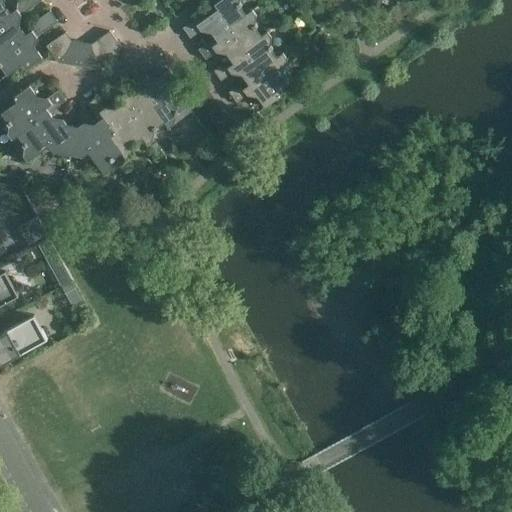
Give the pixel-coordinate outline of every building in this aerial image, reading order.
[(4,4),(4,0),(0,0),(0,21),(11,14),(7,9),(4,4)] [(19,26),(21,16),(42,0),(20,0),(18,2),(17,9),(11,14),(0,21),(0,47),(7,43),(10,47),(27,36),(26,35),(23,30),(22,30),(19,26)] [(247,15),(246,14),(241,7),(242,6),(240,2),(240,0),(220,0),(214,5),(218,10),(197,25),(189,23),(183,28),(190,39),(202,31),(212,33),(215,37),(218,42),(218,43),(234,31),(231,26),(247,15)] [(262,36),(256,28),(258,27),(255,24),(257,16),(252,10),(246,14),(247,15),(231,26),(234,31),(218,43),(218,42),(212,46),(204,45),(198,50),(206,60),(217,52),(227,54),(230,59),(233,64),(234,64),(250,53),(246,48),(262,36)] [(35,47),(36,37),(58,21),(50,11),(33,23),(32,31),(26,35),(27,36),(10,47),(7,43),(0,47),(0,67),(1,67),(7,76),(22,65),(26,70),(42,58),(38,52),(35,47)] [(124,51),(117,41),(110,31),(100,39),(113,58),(124,51)] [(262,69),(278,58),(277,57),(272,49),(273,48),(271,45),(272,38),(268,31),(262,36),(246,48),(250,53),(234,64),(233,64),(228,68),(220,67),(214,71),(221,82),(232,74),(242,76),(246,80),(245,80),(249,85),(249,86),(265,74),(262,69)] [(58,63),(72,41),(66,33),(46,47),(58,63)] [(113,58),(100,39),(92,44),(97,69),(113,58)] [(78,66),(82,42),(72,41),(58,63),(78,66)] [(97,69),(92,44),(82,42),(78,66),(97,69)] [(278,91),(294,80),(287,71),(289,70),(287,67),(288,59),(283,53),(277,57),(278,58),(262,69),(265,74),(249,86),(249,85),(243,90),(235,88),(229,93),(237,103),(248,95),(258,97),(261,101),(261,102),(265,108),(282,96),(278,91)] [(187,106),(176,91),(181,87),(169,71),(163,75),(159,79),(149,77),(141,66),(130,73),(135,80),(142,81),(146,87),(157,103),(152,106),(164,122),(169,128),(175,124),(176,116),(179,114),(178,113),(187,106)] [(164,122),(152,106),(157,103),(146,87),(141,90),(141,91),(137,94),(127,92),(119,81),(109,89),(113,95),(121,96),(125,102),(136,118),(131,122),(143,138),(147,144),(153,139),(154,132),(158,129),(156,128),(164,122)] [(31,120),(47,108),(52,104),(60,105),(66,101),(59,90),(48,98),(37,96),(34,92),(30,86),(13,98),(17,102),(1,113),(8,123),(6,124),(9,127),(7,134),(12,141),(18,136),(34,125),(31,120)] [(143,138),(131,122),(136,118),(125,102),(120,106),(115,109),(106,108),(98,97),(87,104),(91,110),(101,113),(104,117),(115,133),(110,137),(121,153),(126,159),(132,155),(133,147),(136,145),(135,143),(143,138)] [(68,155),(73,126),(67,125),(63,119),(53,117),(47,108),(31,120),(34,125),(18,136),(23,144),(22,145),(24,148),(23,156),(27,162),(49,147),(53,153),(68,155)] [(121,153),(110,137),(115,133),(104,117),(95,124),(84,123),(78,127),(73,126),(68,155),(82,157),(89,153),(104,174),(110,170),(112,163),(115,160),(114,159),(121,153)] [(21,223),(29,242),(48,234),(40,216),(21,223)] [(59,256),(49,238),(38,244),(48,262),(59,256)] [(0,274),(0,305),(19,296),(5,271),(0,274)] [(88,310),(72,282),(61,288),(77,316),(88,310)] [(34,315),(7,330),(0,334),(0,365),(47,339),(34,315)]
